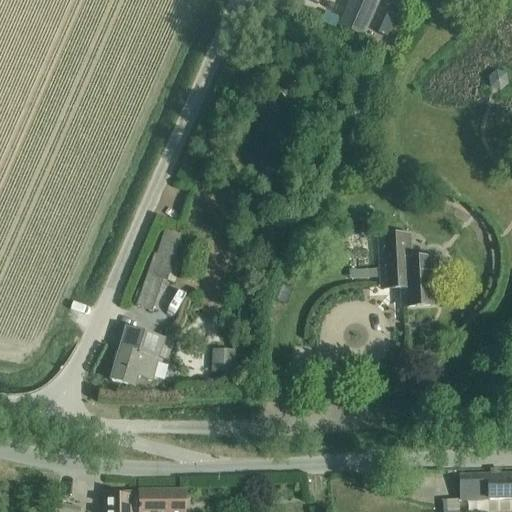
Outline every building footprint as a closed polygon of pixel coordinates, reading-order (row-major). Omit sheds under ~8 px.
[(351,0),(339,27),(360,37),(377,0),(351,0)] [(152,313),(162,283),(174,287),(183,260),(175,258),(182,237),(164,231),(156,255),(154,254),(147,277),(146,276),(136,308),(152,313)] [(411,236),(377,238),(380,292),(400,291),(401,311),(408,311),(438,309),(438,292),(439,292),(437,259),(412,260),(411,236)] [(378,272),(357,273),(357,281),(378,280),(378,272)] [(111,382),(134,389),(137,379),(152,383),(164,343),(126,331),(111,382)] [(222,352),(221,374),(234,375),(235,353),(222,352)] [(511,475),(460,477),(461,502),(487,502),(511,501),(511,475)] [(106,511),(183,511),(184,494),(142,494),(142,498),(134,498),(134,496),(106,496),(106,511)] [(458,511),(458,502),(441,502),(441,511),(458,511)]
